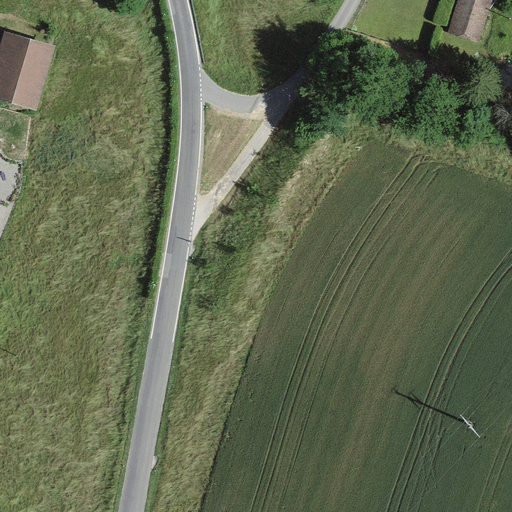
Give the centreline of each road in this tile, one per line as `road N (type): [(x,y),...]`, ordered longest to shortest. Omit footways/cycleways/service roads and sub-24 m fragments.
road 1 (tertiary): [(130,511),(179,222)]
road 2 (unclassified): [(179,222),(218,193),(352,0)]
road 3 (tertiary): [(179,222),(190,76),(178,0)]
